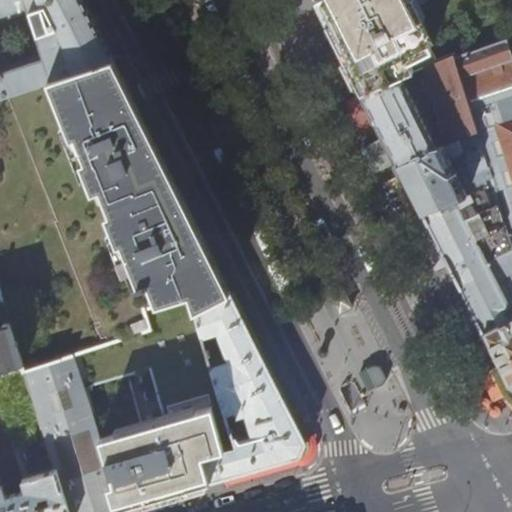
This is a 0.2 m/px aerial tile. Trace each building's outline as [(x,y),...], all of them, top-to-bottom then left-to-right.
[(0,0),(0,96),(48,81),(110,60),(114,59),(102,34),(84,0),(0,0)] [(416,22),(424,18),(415,0),(314,0),(334,38),(356,82),(362,93),(409,72),(415,70),(433,62),(416,22)] [(511,54),(507,39),(454,57),(477,131),(492,180),(511,247),(511,54)] [(477,131),(454,57),(454,54),(433,62),(415,70),(420,80),(429,77),(446,135),(434,140),(410,93),(418,89),(409,72),(362,93),(380,128),(397,163),(443,145),(456,139),(477,131)] [(131,111),(110,60),(48,81),(71,138),(76,136),(87,162),(81,164),(92,192),(101,189),(111,214),(107,215),(119,245),(123,243),(141,286),(150,283),(158,302),(191,293),(196,310),(224,295),(212,267),(200,239),(198,240),(188,214),(184,215),(167,174),(164,176),(147,136),(145,136),(137,116),(134,109),(131,111)] [(492,180),(477,131),(456,139),(470,177),(461,182),(443,145),(397,163),(400,168),(422,211),(455,199),(456,200),(488,186),(487,182),(492,180)] [(484,334),(511,321),(511,247),(492,180),(487,182),(488,186),(456,200),(455,199),(422,211),(480,327),(484,334)] [(353,308),(343,287),(329,294),(339,315),(353,308)] [(231,291),(224,295),(196,310),(238,445),(206,455),(210,482),(218,480),(301,456),(307,442),(271,369),(231,291)] [(238,445),(196,310),(191,293),(158,302),(145,306),(152,328),(76,352),(86,386),(149,366),(164,416),(101,436),(114,482),(110,484),(116,509),(128,505),(186,489),(210,482),(206,455),(238,445)] [(0,372),(22,366),(8,321),(0,322),(0,372)] [(511,321),(484,334),(498,362),(511,390),(511,321)] [(76,352),(23,369),(55,469),(68,511),(104,511),(116,509),(110,484),(114,482),(101,436),(86,386),(76,352)] [(68,511),(55,469),(23,478),(27,490),(6,496),(0,477),(0,511),(68,511)]
